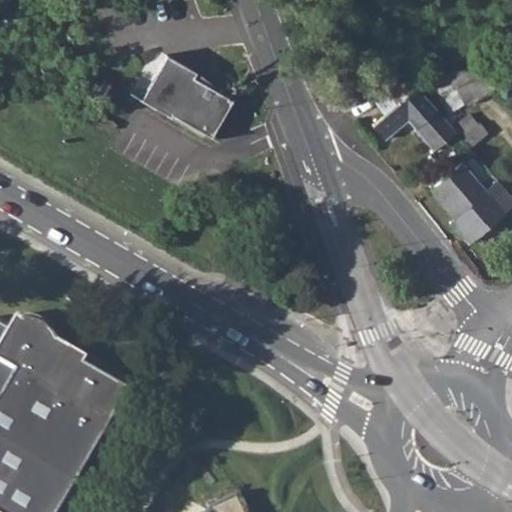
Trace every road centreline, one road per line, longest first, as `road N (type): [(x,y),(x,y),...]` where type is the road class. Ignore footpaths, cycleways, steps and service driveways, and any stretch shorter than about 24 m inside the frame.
road 1 (tertiary): [(0,193),(395,413)]
road 2 (residential): [(488,322),(362,175),(310,155),(256,0)]
